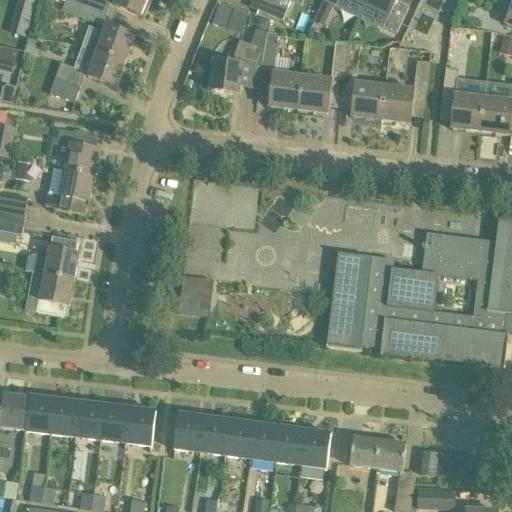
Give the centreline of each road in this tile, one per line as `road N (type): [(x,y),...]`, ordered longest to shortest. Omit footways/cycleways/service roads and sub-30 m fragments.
road 1 (residential): [(511,419),(107,368)]
road 2 (residential): [(511,185),(149,140)]
road 3 (residential): [(107,368),(149,140)]
road 4 (residential): [(149,140),(203,0)]
